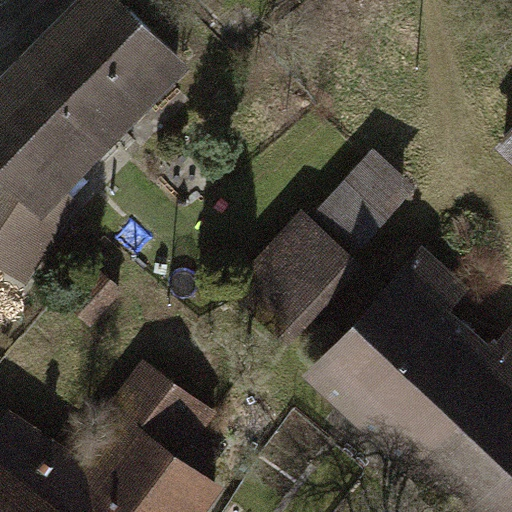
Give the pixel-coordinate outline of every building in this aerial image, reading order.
[(124,0),(68,0),(0,69),(0,177),(32,209),(57,184),(183,57),(124,0)] [(408,195),(317,112),(244,192),(280,225),(210,302),(265,352),(408,195)] [(511,118),(486,146),(511,170),(511,118)] [(32,209),(0,177),(0,313),(76,207),(57,184),(32,209)] [(511,511),(511,349),(412,249),(287,374),(425,511),(511,511)] [(195,404),(129,358),(43,471),(96,511),(208,511),(222,494),(165,442),(195,404)] [(0,438),(0,511),(96,511),(43,471),(0,438)]
